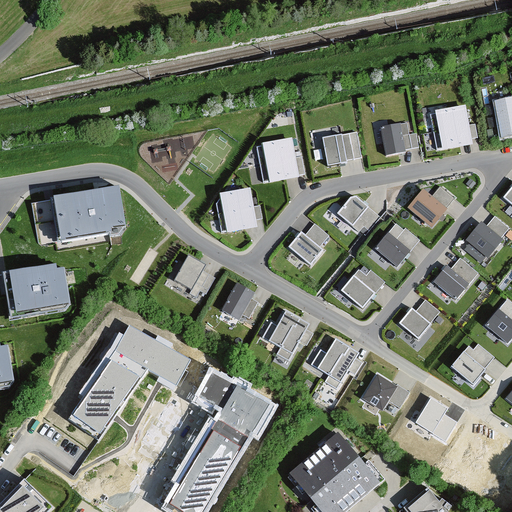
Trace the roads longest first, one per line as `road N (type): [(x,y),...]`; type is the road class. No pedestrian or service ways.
road 1 (residential): [(503,154),(319,189),(296,205),(245,270)]
road 2 (residential): [(9,184),(120,174),(189,236),(245,270)]
road 3 (residential): [(365,338),(487,189),(503,154)]
road 4 (residential): [(365,338),(474,405),(511,372)]
road 5 (residential): [(245,270),(365,338)]
